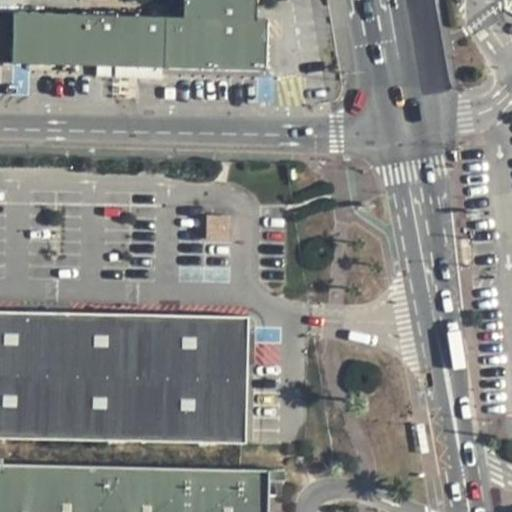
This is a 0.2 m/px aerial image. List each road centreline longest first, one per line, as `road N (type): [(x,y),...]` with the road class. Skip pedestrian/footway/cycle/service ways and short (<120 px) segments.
road 1 (residential): [(0,129),(339,140),(405,132)]
road 2 (primary): [(468,511),(405,132)]
road 3 (secondary): [(405,132),(423,84),(420,0)]
road 4 (primary): [(405,132),(381,0)]
